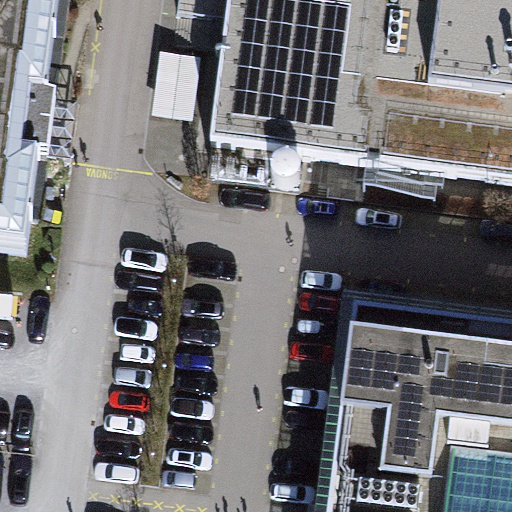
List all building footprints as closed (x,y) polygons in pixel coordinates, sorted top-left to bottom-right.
[(71,0),(0,0),(0,265),(35,271),(53,133),(71,0)] [(192,0),(192,27),(233,29),(234,0),(192,0)] [(511,200),(511,0),(242,0),(220,164),(511,200)] [(161,124),(199,126),(202,66),(164,64),(161,124)] [(511,511),(511,343),(344,322),(320,511),(511,511)]
